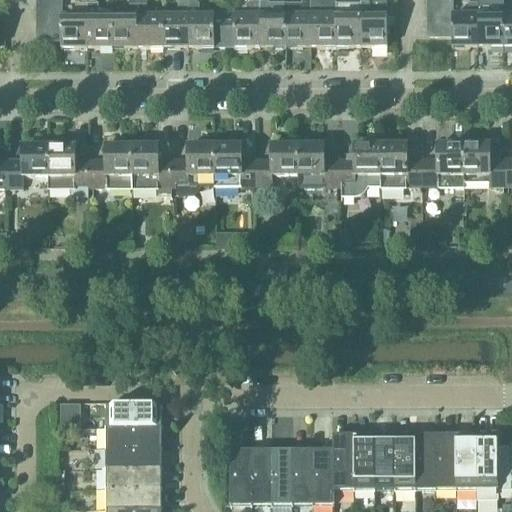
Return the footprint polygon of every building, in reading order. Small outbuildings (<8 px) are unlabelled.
[(63,19),(62,19),(62,31),(62,44),(62,52),(88,51),(87,0),(78,0),(78,4),(76,4),(76,19),(63,19)] [(87,0),(88,51),(113,51),(112,19),(100,19),(100,4),(98,4),(97,0),(87,0)] [(177,19),(162,19),(163,51),(189,51),(188,19),(188,7),(188,0),(179,0),(179,6),(177,6),(177,19)] [(260,51),(259,0),(251,0),(251,6),(248,6),(248,16),(224,16),(224,50),(234,49),(234,51),(260,51)] [(269,0),(259,0),(260,51),(286,51),(285,6),(272,6),(269,6),(269,0)] [(310,0),(310,5),(311,51),(337,51),(336,18),(337,18),(337,6),(337,2),(320,2),(319,0),(310,0)] [(452,18),(452,27),(452,41),(452,50),(479,50),(479,0),(469,0),(470,18),(454,18),(452,18)] [(488,0),(479,0),(479,50),(504,50),(504,18),(504,5),(489,5),(488,0)] [(427,15),(454,15),(454,3),(427,3),(427,15)] [(362,18),(362,51),(388,50),(388,4),(361,5),(361,6),(362,6),(362,18)] [(302,6),(285,6),(286,51),(311,51),(310,5),(302,5),(302,6)] [(336,18),(337,51),(362,51),(362,18),(362,6),(361,6),(337,6),(337,18),(336,18)] [(62,19),(63,19),(62,7),(36,7),(36,19),(62,19)] [(197,7),(188,7),(188,19),(189,51),(215,51),(215,50),(224,50),(224,16),(214,16),(214,19),(199,19),(199,7),(197,7)] [(452,18),(454,18),(454,15),(427,15),(427,27),(452,27),(452,18)] [(62,19),(36,19),(36,31),(62,31),(62,19)] [(138,51),(138,19),(112,19),(113,51),(138,51)] [(163,51),(162,19),(138,19),(138,51),(163,51)] [(452,41),(452,27),(427,27),(427,41),(452,41)] [(62,44),(62,31),(36,31),(36,44),(62,44)] [(298,180),(297,148),(271,148),(271,162),(259,162),(259,191),(273,191),(273,180),(298,180)] [(297,148),(298,180),(298,190),(337,190),(337,162),(324,162),(324,148),(297,148)] [(381,192),(381,148),(354,148),(354,162),(342,162),(342,199),(355,199),(358,198),(360,197),(362,196),(364,194),(365,192),(381,192)] [(381,148),(381,192),(406,192),(406,191),(420,191),(420,161),(407,161),(407,148),(381,148)] [(465,186),(465,148),(437,148),(437,161),(425,161),(425,191),(465,191),(465,186)] [(465,148),(465,186),(489,186),(489,191),(503,191),(503,161),(490,161),(490,148),(465,148)] [(49,181),(48,181),(48,193),(70,193),(70,200),(88,200),(88,163),(76,163),(76,149),(49,150),(49,181)] [(133,191),(133,149),(105,149),(106,163),(93,163),(93,192),(133,191)] [(133,149),(133,191),(158,191),(158,199),(171,199),(171,163),(159,163),(158,149),(133,149)] [(214,180),(214,149),(188,149),(188,163),(175,163),(175,199),(179,199),(179,200),(190,200),(193,200),(197,198),(199,196),(200,193),(200,191),(214,191),(214,180)] [(214,149),(214,180),(214,191),(254,191),(254,162),(241,162),(241,149),(214,149)] [(49,181),(49,150),(22,150),(22,163),(9,163),(9,192),(24,192),(24,181),(48,181),(49,181)] [(350,225),(340,225),(340,243),(350,243),(350,225)] [(422,230),(410,230),(410,246),(422,246),(422,230)] [(504,231),(494,231),(494,244),(504,244),(504,231)] [(425,233),(424,247),(446,248),(446,233),(425,233)] [(228,236),(216,236),(216,251),(228,251),(228,236)] [(334,236),(321,237),(321,248),(334,248),(334,236)] [(22,239),(8,239),(9,251),(22,250),(22,239)] [(107,432),(162,432),(162,410),(107,410),(107,432)] [(107,453),(162,452),(162,432),(107,432),(107,453)] [(395,439),(395,494),(416,494),(415,438),(395,439)] [(415,438),(416,494),(436,494),(435,438),(415,438)] [(435,438),(436,494),(457,493),(456,438),(435,438)] [(457,493),(477,493),(478,493),(477,438),(456,438),(457,493)] [(511,449),(498,449),(498,438),(477,438),(478,493),(477,493),(477,502),(497,502),(497,493),(511,493),(511,449)] [(355,494),(354,439),(333,439),(333,454),(334,454),(334,494),(335,494),(355,494)] [(354,439),(355,494),(375,494),(374,439),(354,439)] [(374,439),(375,494),(395,494),(395,439),(374,439)] [(107,473),(162,473),(162,452),(107,453),(107,473)] [(251,509),(251,454),(230,454),(230,509),(251,509)] [(251,454),(251,509),(272,509),(272,454),(251,454)] [(272,454),(272,509),(292,509),(292,454),(272,454)] [(313,509),(313,454),(292,454),(292,509),(313,509)] [(313,454),(313,509),(335,509),(335,494),(334,494),(334,454),(333,454),(313,454)] [(162,473),(107,473),(107,494),(162,493),(162,473)] [(162,511),(162,493),(107,494),(107,511),(162,511)]
